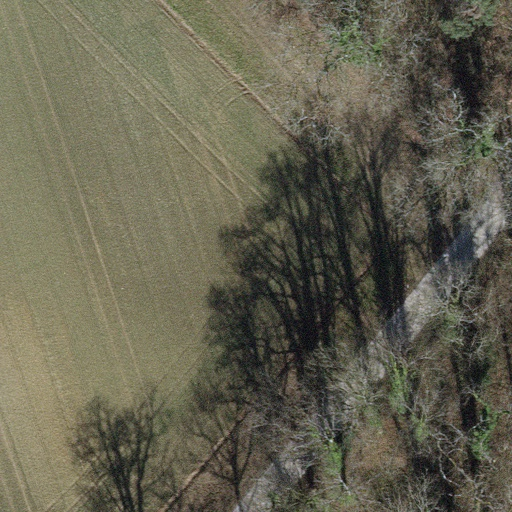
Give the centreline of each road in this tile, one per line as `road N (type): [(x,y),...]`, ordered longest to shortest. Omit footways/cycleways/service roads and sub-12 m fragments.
road 1 (track): [(244,511),(511,194)]
road 2 (track): [(464,252),(231,0)]
